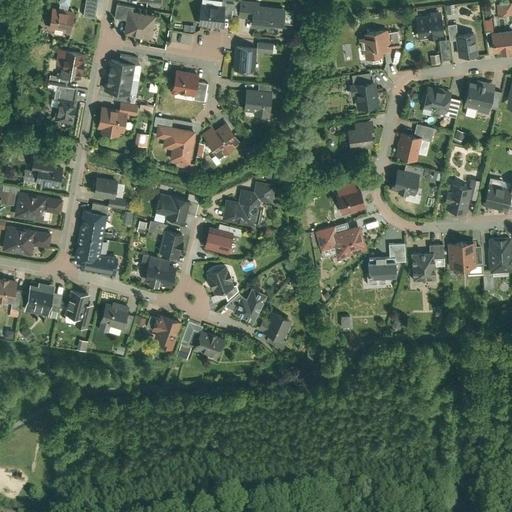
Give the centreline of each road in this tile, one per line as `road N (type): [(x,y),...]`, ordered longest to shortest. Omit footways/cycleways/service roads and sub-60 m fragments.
road 1 (residential): [(511,65),(400,82),(374,176),(381,210),(411,228),(511,223)]
road 2 (residential): [(58,274),(100,44)]
road 3 (residential): [(58,274),(176,304)]
